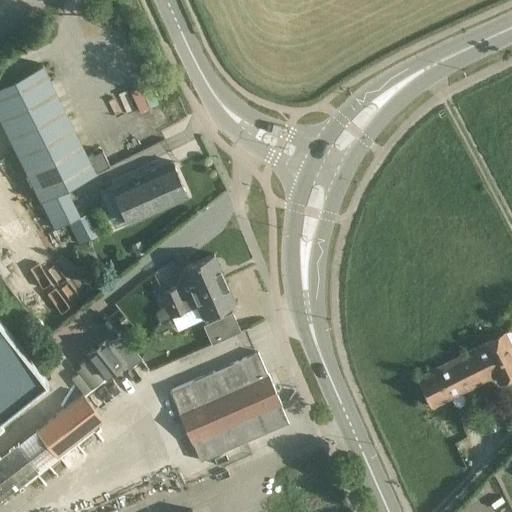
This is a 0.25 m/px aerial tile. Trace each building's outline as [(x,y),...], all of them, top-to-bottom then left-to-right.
[(0,86),(0,120),(39,200),(110,166),(103,150),(94,154),(93,152),(90,154),(45,64),(0,86)] [(174,162),(114,188),(130,223),(189,197),(174,162)] [(183,269),(183,270),(177,287),(161,294),(167,305),(226,280),(215,255),(183,269)] [(167,305),(155,312),(160,322),(199,304),(205,318),(237,304),(226,280),(167,305)] [(203,325),(212,345),(241,332),(232,313),(203,325)] [(0,319),(0,418),(48,380),(0,319)] [(418,378),(432,407),(497,375),(501,383),(511,377),(511,346),(506,334),(418,378)] [(105,337),(86,352),(91,358),(107,378),(125,364),(130,371),(143,361),(126,339),(113,348),(105,337)] [(171,391),(175,399),(183,419),(202,461),(289,423),(259,353),(171,391)] [(94,407),(86,396),(84,393),(37,430),(21,443),(0,459),(0,502),(42,469),(58,457),(105,421),(94,407)] [(254,485),(266,511),(318,488),(306,462),(254,485)] [(327,511),(318,488),(266,511),(265,511),(327,511)]
